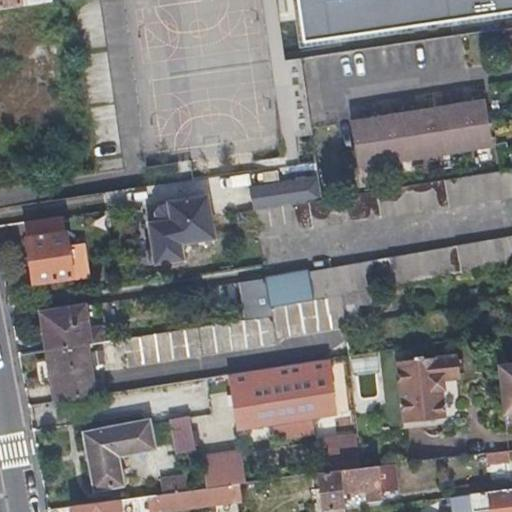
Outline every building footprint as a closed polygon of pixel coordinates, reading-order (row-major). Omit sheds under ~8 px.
[(0,0),(0,8),(12,7),(50,1),(49,0),(0,0)] [(285,0),(292,40),(300,38),(294,0),(285,0)] [(511,28),(511,0),(294,0),(300,38),(304,62),(511,28)] [(0,22),(0,46),(27,45),(26,21),(0,22)] [(0,86),(0,117),(1,126),(60,120),(56,80),(0,86)] [(434,108),(425,109),(415,111),(413,102),(393,105),(394,115),(377,117),(375,108),(355,111),(357,121),(349,122),(357,170),(493,147),(484,90),(472,91),(474,102),(454,104),(453,95),(432,99),(434,108)] [(511,195),(511,182),(509,169),(253,214),(257,239),(511,195)] [(161,220),(146,223),(152,262),(180,258),(179,251),(188,242),(213,238),(205,194),(166,200),(168,210),(161,220)] [(69,259),(72,259),(75,259),(73,251),(68,252),(63,214),(21,219),(29,284),(71,278),(69,259)] [(511,233),(236,282),(241,319),(269,315),(267,304),(338,292),(511,264),(511,233)] [(116,339),(117,346),(118,353),(124,352),(126,365),(272,344),(271,338),(342,327),(338,292),(267,304),(269,315),(241,319),(116,339)] [(38,311),(44,350),(85,344),(101,341),(98,327),(88,329),(84,304),(38,311)] [(85,344),(44,350),(49,382),(90,375),(85,344)] [(395,364),(402,424),(444,419),(440,392),(442,391),(441,383),(459,380),(455,357),(422,361),(422,358),(414,359),(415,362),(395,364)] [(332,412),(331,405),(330,399),(346,397),(342,369),(327,371),(325,359),(228,374),(235,426),(332,412)] [(511,366),(497,369),(504,418),(511,417),(511,366)] [(93,394),(90,375),(49,382),(53,400),(93,394)] [(186,415),(176,417),(165,418),(169,449),(190,446),(186,415)] [(402,429),(444,424),(444,419),(402,424),(402,429)] [(111,452),(129,449),(148,447),(144,420),(81,429),(89,487),(115,483),(111,452)] [(357,439),(279,449),(201,460),(204,485),(360,465),(357,439)] [(510,461),(509,454),(488,456),(490,464),(510,461)] [(415,478),(413,465),(391,468),(392,480),(415,478)] [(378,469),(340,475),(343,500),(364,498),(365,505),(382,503),(378,469)] [(343,500),(340,475),(317,478),(320,511),(343,511),(343,506),(343,500)] [(184,488),(184,482),(183,476),(157,480),(159,491),(184,488)] [(125,506),(128,505),(131,505),(131,511),(153,508),(153,511),(156,511),(240,503),(238,487),(124,500),(125,506)] [(472,511),(511,511),(511,491),(471,497),(472,511)] [(116,511),(115,501),(71,506),(71,511),(116,511)]
